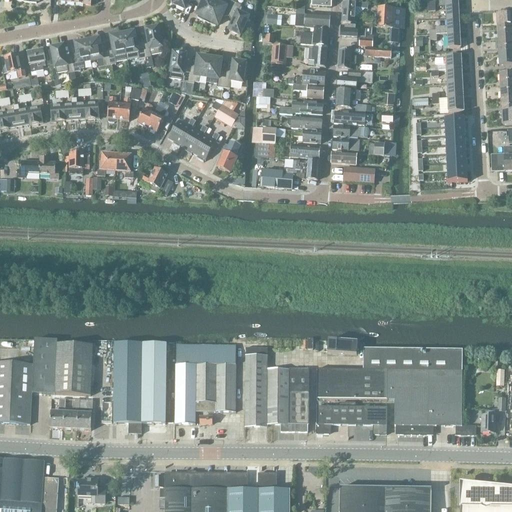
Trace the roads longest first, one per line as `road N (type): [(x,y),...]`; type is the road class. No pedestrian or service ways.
road 1 (unclassified): [(511,458),(0,448)]
road 2 (residential): [(258,197),(238,195),(131,141),(89,136),(0,148)]
road 3 (residential): [(479,4),(473,13),(483,191),(511,190)]
road 4 (residential): [(322,199),(337,0)]
